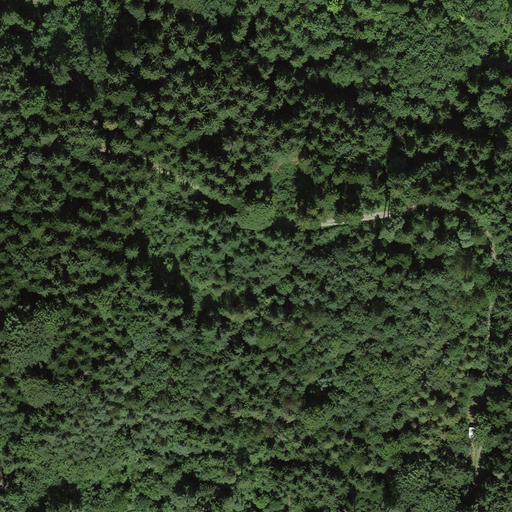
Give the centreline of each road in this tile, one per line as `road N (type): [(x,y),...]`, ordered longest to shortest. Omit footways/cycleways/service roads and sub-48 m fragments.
road 1 (track): [(0,186),(26,150),(63,137),(142,154),(281,218),(448,201),(473,210),(493,257),(473,511)]
road 2 (track): [(153,0),(381,104),(511,139)]
road 3 (track): [(0,309),(116,272)]
